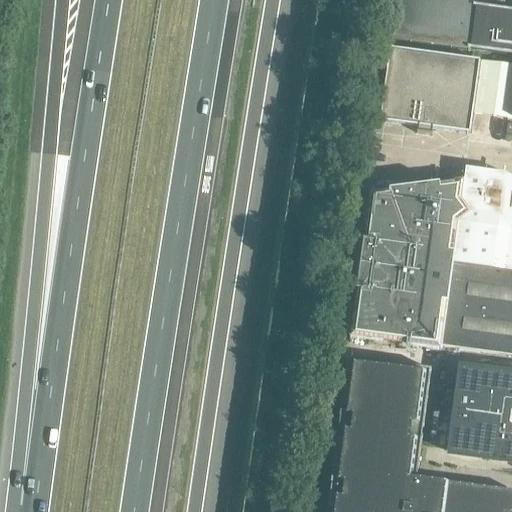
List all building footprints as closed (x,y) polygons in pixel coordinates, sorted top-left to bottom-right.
[(511,0),(397,0),(392,42),(471,53),(471,51),(511,56),(511,0)] [(418,128),(417,134),(432,136),(433,131),(471,136),(481,62),(390,50),(380,123),(418,128)] [(511,119),(511,66),(482,62),(475,115),(511,119)] [(511,358),(511,178),(506,176),(506,175),(466,169),(465,182),(370,194),(350,339),(441,352),(441,349),(511,358)] [(347,359),(327,511),(511,511),(511,492),(447,484),(428,482),(417,480),(432,370),(347,359)] [(447,451),(511,459),(511,381),(457,374),(447,451)]
